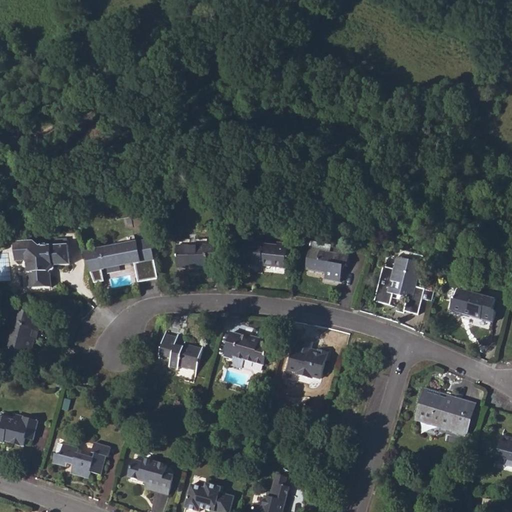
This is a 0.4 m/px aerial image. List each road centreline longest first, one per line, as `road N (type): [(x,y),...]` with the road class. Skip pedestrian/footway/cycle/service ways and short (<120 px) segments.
road 1 (residential): [(119,351),(151,306),(237,302),(356,320),(411,342)]
road 2 (residential): [(411,342),(360,511)]
